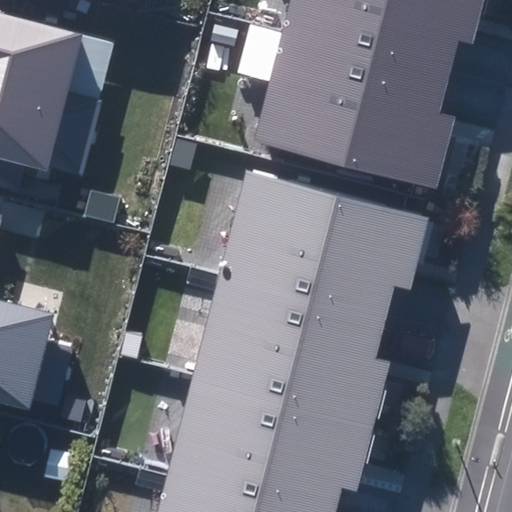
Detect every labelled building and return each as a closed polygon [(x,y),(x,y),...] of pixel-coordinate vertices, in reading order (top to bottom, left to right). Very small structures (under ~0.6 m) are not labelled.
[(0,0),(0,138),(86,161),(105,86),(73,78),(89,16),(24,0),(0,0)] [(287,0),(282,20),(467,67),(472,46),(483,0),(287,0)] [(282,20),(255,123),(440,170),(461,87),(467,67),(282,20)] [(225,253),(413,305),(420,280),(441,201),(253,150),(225,253)] [(0,381),(34,390),(36,382),(64,389),(78,332),(53,326),(61,294),(0,278),(0,230),(8,200),(0,197),(0,381)] [(196,357),(384,408),(404,337),(413,305),(225,253),(196,357)] [(168,461),(355,511),(363,485),(384,408),(196,357),(168,461)] [(153,511),(355,511),(168,461),(153,511)]
